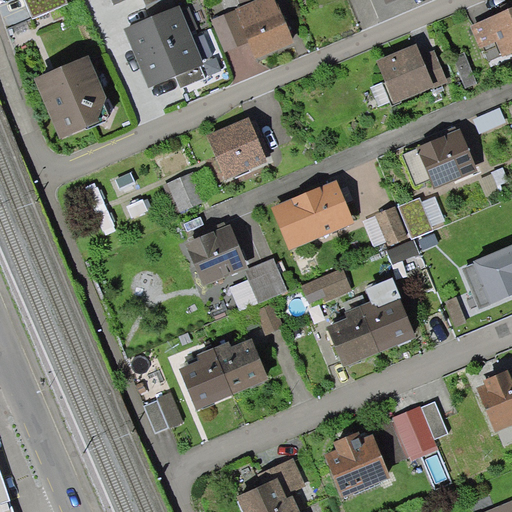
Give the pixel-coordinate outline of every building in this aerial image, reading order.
[(25,0),(33,19),(69,4),(67,0),(25,0)] [(143,0),(150,16),(176,6),(173,0),(143,0)] [(275,0),(238,0),(241,6),(235,8),(235,9),(249,42),(255,59),(294,43),(278,3),(277,4),(275,0)] [(124,28),(136,58),(192,35),(179,4),(176,6),(150,16),(124,28)] [(511,6),(470,25),(480,48),(496,41),(502,56),(511,51),(511,6)] [(249,42),(235,9),(211,19),(225,52),(249,42)] [(204,64),(192,35),(136,58),(149,88),(175,77),(200,66),(204,64)] [(421,55),(416,43),(376,60),(395,103),(432,87),(434,86),(421,55)] [(434,50),(421,55),(434,86),(432,87),(433,89),(448,82),(434,50)] [(464,52),(453,56),(465,88),(476,83),(464,52)] [(88,53),(34,75),(60,135),(97,119),(106,95),(88,53)] [(205,78),(200,66),(175,77),(181,89),(205,78)] [(500,106),(473,118),(480,133),(507,121),(500,106)] [(268,162),(249,117),(207,135),(225,179),(268,162)] [(460,128),(416,146),(434,189),(478,171),(460,128)] [(205,201),(193,172),(164,184),(176,213),(205,201)] [(336,179),(271,206),(289,250),(355,223),(336,179)] [(420,197),(398,206),(411,239),(433,230),(432,226),(422,202),(420,197)] [(436,197),(422,202),(432,226),(445,221),(436,197)] [(409,238),(396,206),(376,214),(376,216),(387,241),(388,246),(409,238)] [(387,241),(376,216),(363,221),(374,247),(387,241)] [(230,224),(185,242),(203,286),(248,267),(230,224)] [(434,233),(419,240),(423,250),(438,243),(434,233)] [(414,240),(387,250),(393,264),(420,253),(414,240)] [(463,268),(479,309),(511,295),(511,244),(473,260),(475,263),(463,268)] [(274,257),(245,270),(249,280),(258,302),(288,290),(274,257)] [(326,302),(352,290),(342,267),(301,285),(309,303),(323,297),(326,302)] [(370,300),(361,304),(380,351),(416,336),(401,299),(402,299),(393,277),(365,288),(370,300)] [(258,302),(249,280),(230,287),(239,311),(259,304),(258,302)] [(456,297),(445,301),(456,327),(467,323),(456,297)] [(273,303),(256,310),(265,334),(283,327),(273,303)] [(380,351),(361,304),(344,311),(347,317),(326,325),(343,366),(380,351)] [(229,341),(214,347),(233,394),(268,380),(251,339),(231,347),(229,341)] [(196,410),(233,394),(214,347),(196,354),(199,360),(179,368),(196,410)] [(485,384),(477,387),(495,432),(511,425),(511,372),(510,373),(508,369),(483,380),(485,384)] [(171,392),(157,398),(158,400),(169,428),(183,422),(171,392)] [(156,433),(169,428),(158,400),(144,405),(156,433)] [(435,401),(422,407),(435,440),(449,434),(435,401)] [(411,461),(439,449),(435,440),(422,407),(421,406),(393,417),(409,457),(411,461)] [(409,457),(393,417),(376,424),(392,464),(409,457)] [(336,448),(325,453),(343,497),(391,477),(373,433),(362,437),(359,431),(333,441),(336,448)] [(258,474),(263,485),(278,478),(286,497),(293,494),(292,492),(306,486),(293,458),(258,474)] [(0,511),(14,511),(0,468),(0,511)] [(243,511),(298,511),(300,511),(293,494),(286,497),(278,478),(263,485),(237,497),(243,511)] [(511,511),(511,500),(483,511),(511,511)]
